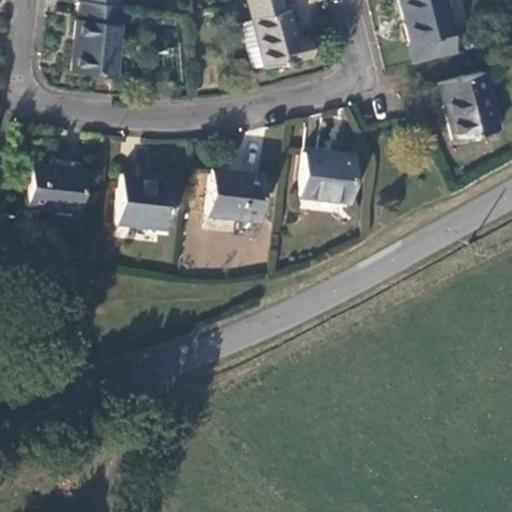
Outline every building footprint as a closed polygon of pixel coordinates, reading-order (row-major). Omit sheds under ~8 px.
[(244,0),(250,19),(262,67),(262,68),(307,55),(302,36),(293,38),(285,10),(282,11),(278,0),(244,0)] [(407,45),(412,64),(454,53),(449,35),(453,33),(444,0),(397,0),(409,44),(407,45)] [(117,25),(119,7),(116,7),(79,2),(77,21),(73,20),(68,69),(112,76),(119,25),(117,25)] [(235,23),(247,70),(262,67),(250,19),(235,23)] [(482,72),(437,83),(451,139),(496,128),(482,72)] [(298,196),(345,204),(351,157),(332,155),(331,158),(302,155),(298,196)] [(76,169),(27,164),(22,206),(70,212),(76,169)] [(259,175),(209,169),(203,213),(253,220),(259,175)] [(113,223),(161,229),(167,182),(139,179),(139,176),(118,174),(113,223)]
